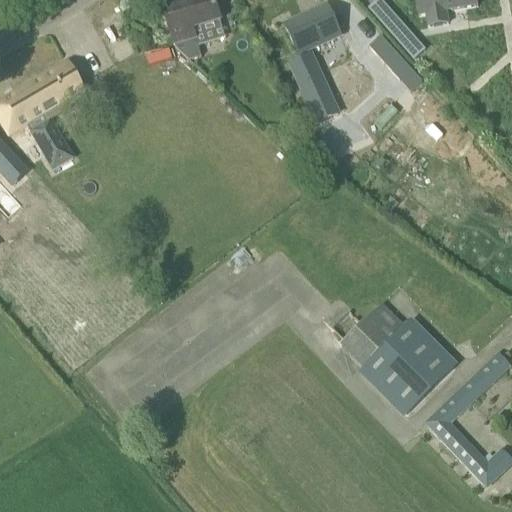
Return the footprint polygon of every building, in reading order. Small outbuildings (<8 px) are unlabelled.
[(211,0),(195,0),(161,10),(173,51),(174,51),(187,63),(198,60),(194,48),(188,32),(218,23),(211,0)] [(474,0),(413,0),(417,17),(424,16),(426,29),(447,25),(445,13),(476,7),(474,0)] [(326,8),(285,27),(298,57),(299,57),(301,62),(290,67),(317,126),(337,116),(311,58),(308,53),(340,38),(326,8)] [(395,19),(383,29),(397,44),(408,34),(395,19)] [(380,39),(369,50),(399,84),(411,74),(380,39)] [(82,95),(75,83),(65,66),(0,103),(0,123),(8,137),(28,126),(43,117),(82,95)] [(393,81),(362,110),(371,120),(402,90),(393,81)] [(31,135),(53,173),(73,162),(51,124),(48,125),(43,117),(28,126),(33,134),(31,135)] [(0,174),(14,162),(0,146),(0,174)] [(158,250),(167,270),(189,260),(180,239),(158,250)] [(363,372),(359,375),(402,420),(457,367),(413,322),(405,330),(363,372)] [(487,492),(511,467),(511,462),(501,451),(487,465),(451,427),(511,369),(498,355),(424,426),(487,492)]
